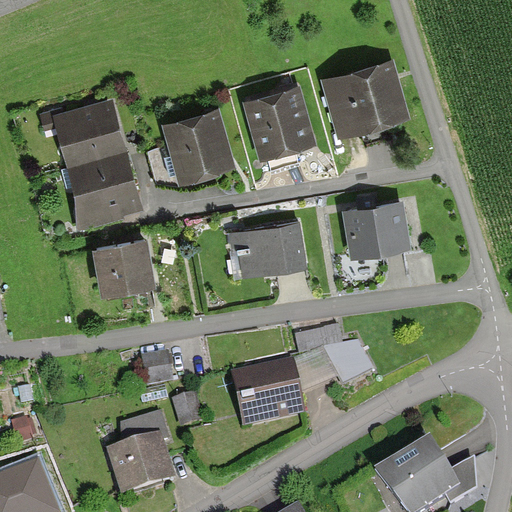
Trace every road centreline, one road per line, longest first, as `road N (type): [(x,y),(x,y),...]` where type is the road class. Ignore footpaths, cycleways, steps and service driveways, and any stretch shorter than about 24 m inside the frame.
road 1 (residential): [(0,352),(490,285)]
road 2 (residential): [(212,511),(434,378),(499,356)]
road 3 (residential): [(490,285),(399,0)]
road 4 (residential): [(496,511),(508,421),(499,356)]
